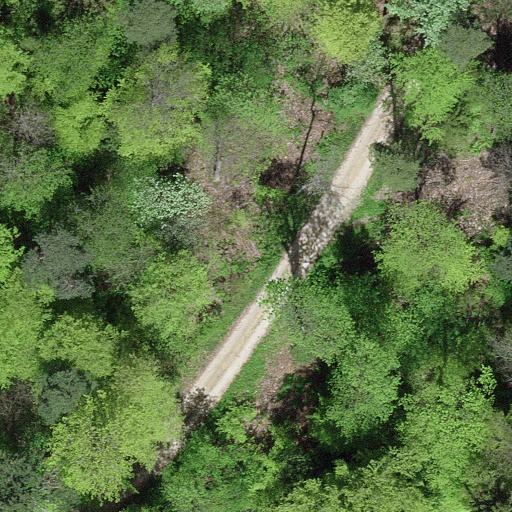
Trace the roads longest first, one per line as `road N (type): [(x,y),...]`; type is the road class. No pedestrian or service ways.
road 1 (track): [(451,0),(428,57),(340,209),(253,336),(165,454),(99,511)]
road 2 (track): [(340,209),(511,165)]
